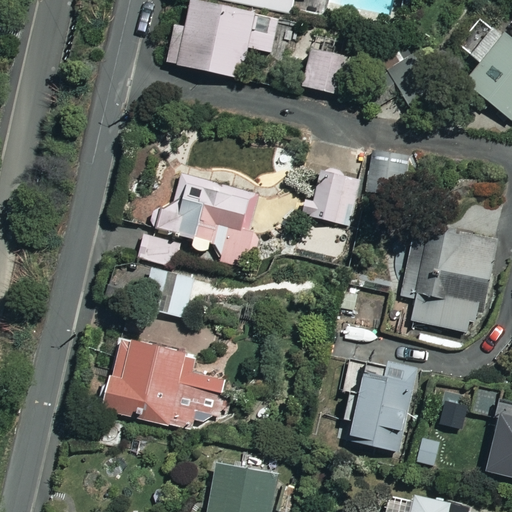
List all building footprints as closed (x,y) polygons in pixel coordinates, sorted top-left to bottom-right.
[(186,0),(168,68),(244,89),(246,80),(265,85),(282,24),(196,0),(186,0)] [(511,44),(483,25),(462,55),(484,70),(469,92),(511,121),(511,44)] [(361,65),(316,53),(306,92),(351,104),(361,65)] [(313,222),(313,223),(350,232),(362,179),(325,171),(317,205),(306,203),(303,219),(313,222)] [(182,243),(196,247),(194,256),(257,274),(269,232),(253,228),(263,195),(187,173),(175,213),(163,210),(156,235),(182,243)] [(500,244),(417,227),(402,300),(419,303),(414,324),(480,338),(500,244)] [(156,235),(146,233),(138,261),(174,272),(182,243),(156,235)] [(198,283),(156,273),(146,313),(187,323),(198,283)] [(216,403),(226,364),(127,337),(108,405),(188,427),(196,398),(216,403)] [(352,400),(345,428),(354,431),(351,446),(400,458),(410,418),(389,412),(394,391),(390,390),(393,377),(353,367),(345,398),(352,400)] [(511,413),(496,409),(480,467),(511,475),(511,413)] [(271,511),(279,473),(219,461),(208,511),(271,511)] [(379,488),(371,511),(456,511),(440,507),(443,496),(405,485),(402,495),(379,488)]
